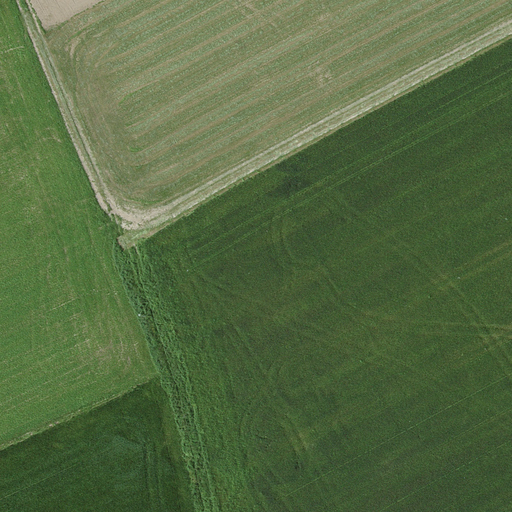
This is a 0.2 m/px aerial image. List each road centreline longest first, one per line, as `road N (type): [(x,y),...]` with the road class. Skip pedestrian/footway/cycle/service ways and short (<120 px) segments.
road 1 (track): [(15,0),(165,363),(206,511)]
road 2 (track): [(511,31),(116,240)]
